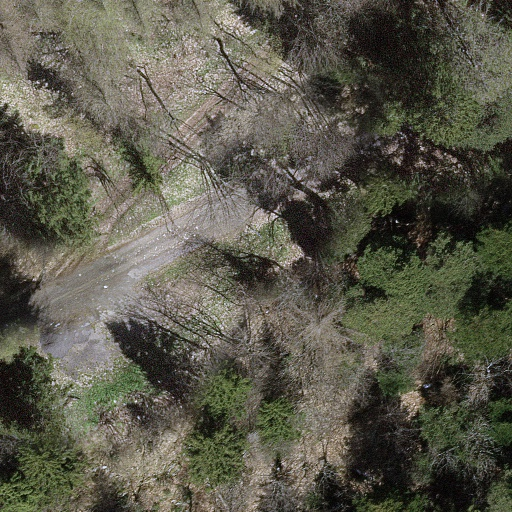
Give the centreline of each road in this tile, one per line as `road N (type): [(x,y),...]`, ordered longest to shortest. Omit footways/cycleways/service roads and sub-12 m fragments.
road 1 (track): [(0,336),(125,264),(511,88)]
road 2 (track): [(402,137),(91,61),(0,80)]
